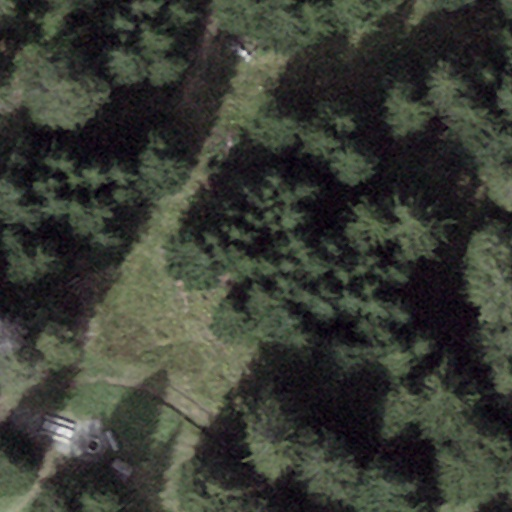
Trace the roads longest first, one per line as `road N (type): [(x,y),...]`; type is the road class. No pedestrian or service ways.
road 1 (track): [(301,511),(121,397)]
road 2 (track): [(121,397),(0,370)]
